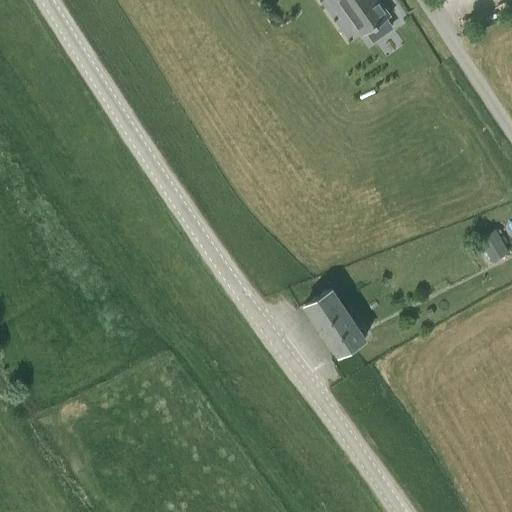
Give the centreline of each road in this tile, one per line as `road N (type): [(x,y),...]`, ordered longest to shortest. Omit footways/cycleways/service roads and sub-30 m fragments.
road 1 (tertiary): [(396,511),(228,283),(46,0)]
road 2 (unclassified): [(511,139),(422,0)]
